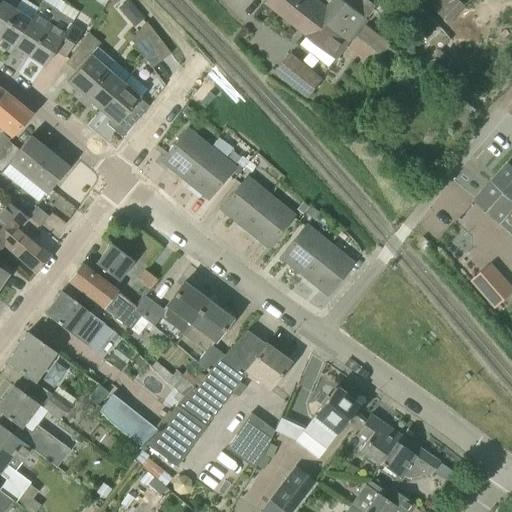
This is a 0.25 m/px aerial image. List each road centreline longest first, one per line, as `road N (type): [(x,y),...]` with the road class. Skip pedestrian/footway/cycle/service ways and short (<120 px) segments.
road 1 (unclassified): [(320,336),(507,103)]
road 2 (residential): [(320,336),(118,179)]
road 3 (residential): [(504,467),(320,336)]
road 4 (residential): [(0,353),(118,179)]
road 5 (residential): [(118,179),(0,77)]
road 6 (residential): [(118,179),(199,64)]
